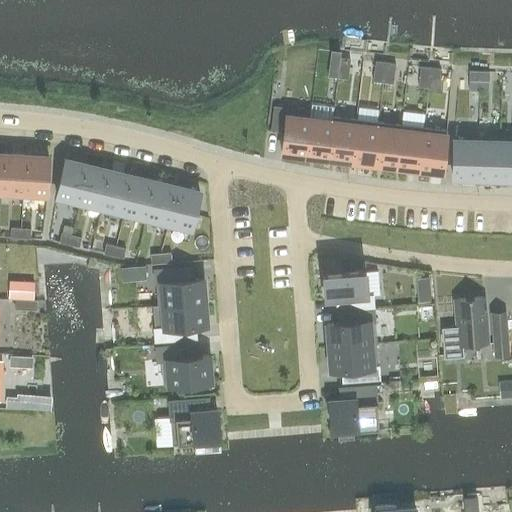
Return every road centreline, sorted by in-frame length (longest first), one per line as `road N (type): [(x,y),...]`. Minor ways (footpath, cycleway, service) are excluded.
road 1 (residential): [(301,239),(311,400),(235,404),(216,160)]
road 2 (residential): [(0,122),(76,129),(216,160)]
road 3 (residential): [(296,180),(511,204)]
road 4 (residential): [(511,268),(418,262),(301,239)]
